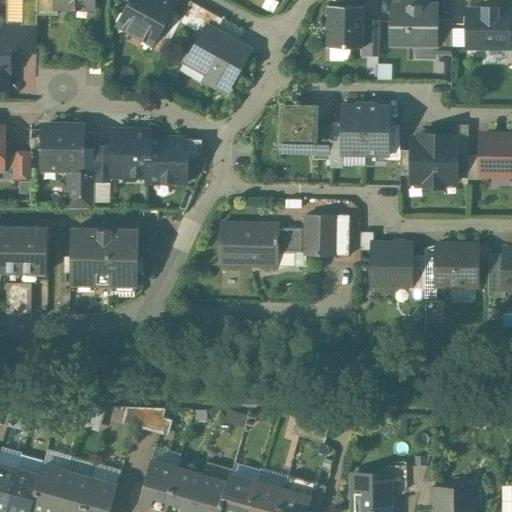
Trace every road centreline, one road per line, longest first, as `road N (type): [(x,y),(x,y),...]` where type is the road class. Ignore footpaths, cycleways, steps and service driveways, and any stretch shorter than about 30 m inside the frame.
road 1 (residential): [(511,224),(394,223),(361,194),(220,183)]
road 2 (residential): [(265,82),(413,93),(441,115),(511,117)]
road 3 (residential): [(225,139),(158,105),(0,104)]
road 4 (residential): [(149,311),(185,322),(218,311),(340,312)]
road 5 (residential): [(0,326),(92,328),(149,311)]
road 6 (residential): [(149,311),(191,222),(220,183)]
